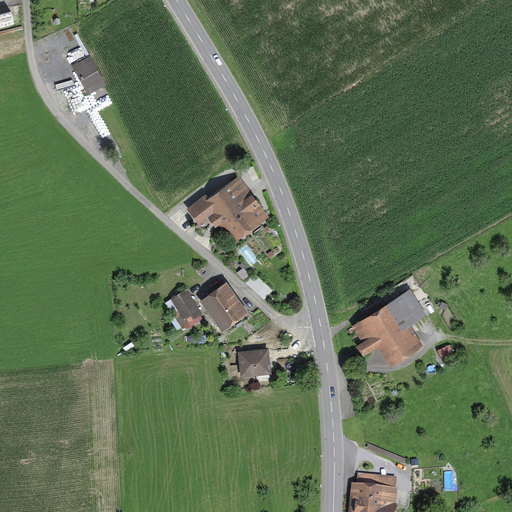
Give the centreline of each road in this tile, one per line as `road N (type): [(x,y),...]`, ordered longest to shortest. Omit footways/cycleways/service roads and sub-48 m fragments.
road 1 (residential): [(28,0),(43,87),(79,145),(259,309),(300,332),(318,330)]
road 2 (secondary): [(318,330),(289,216),(257,138),(174,0)]
road 3 (secondary): [(333,511),(318,330)]
